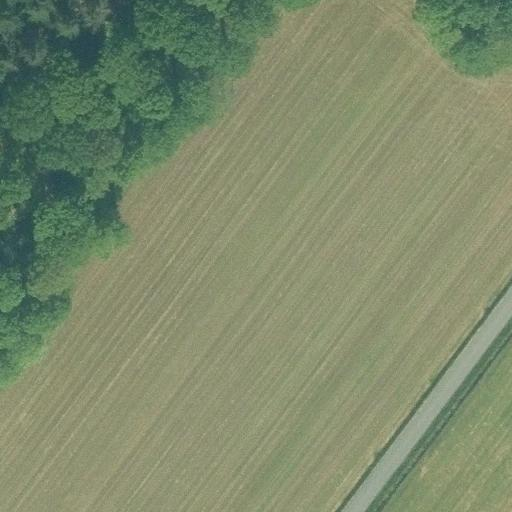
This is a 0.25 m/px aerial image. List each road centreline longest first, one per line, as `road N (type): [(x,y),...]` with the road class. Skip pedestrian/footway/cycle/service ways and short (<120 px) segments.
road 1 (unclassified): [(352,511),(511,300)]
road 2 (track): [(104,0),(0,73)]
